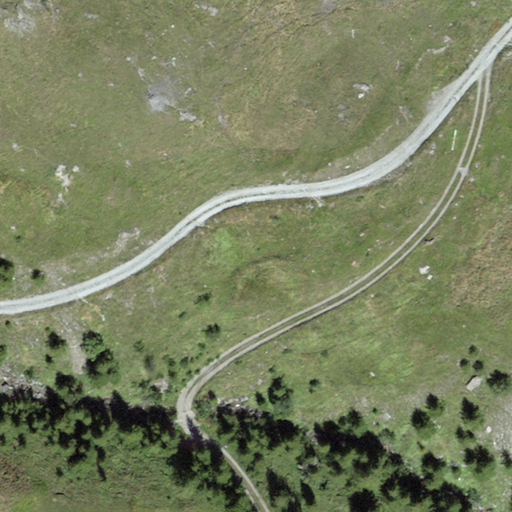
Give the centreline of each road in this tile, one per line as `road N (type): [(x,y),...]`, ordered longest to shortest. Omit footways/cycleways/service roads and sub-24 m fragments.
road 1 (track): [(491,59),(483,132),(440,221),(370,287),(234,352),(189,390),(190,429),(232,465),(263,511)]
road 2 (track): [(0,313),(117,283),(233,201),(343,191),(375,179),(423,141),(491,59)]
